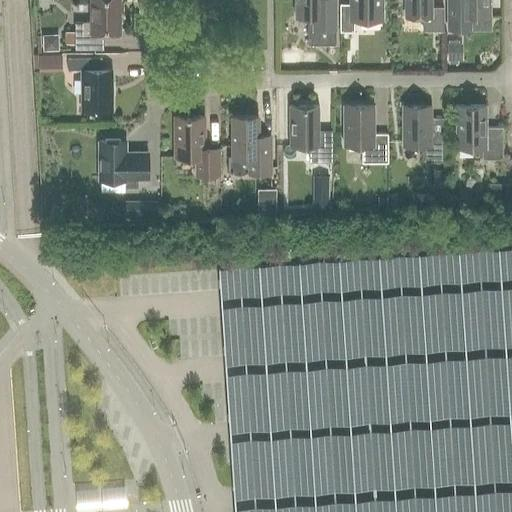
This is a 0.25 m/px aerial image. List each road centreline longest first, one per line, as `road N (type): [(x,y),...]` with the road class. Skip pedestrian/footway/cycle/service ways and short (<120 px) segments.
road 1 (residential): [(511,81),(271,81),(163,97),(147,0)]
road 2 (residential): [(49,291),(142,402),(173,462),(185,511)]
road 3 (residential): [(49,291),(63,511)]
